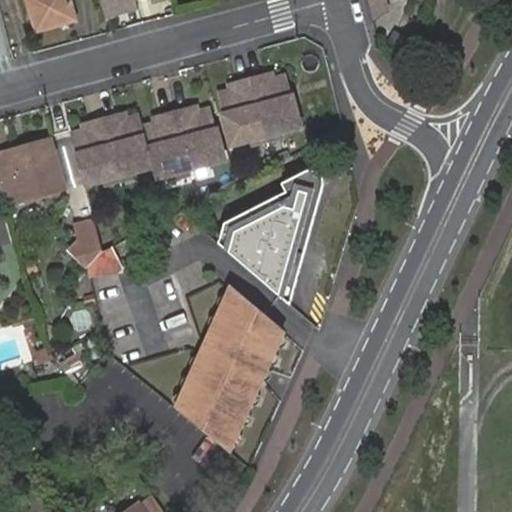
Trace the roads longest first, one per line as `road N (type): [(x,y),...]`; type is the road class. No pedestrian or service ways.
road 1 (secondary): [(312,511),(511,108)]
road 2 (secondary): [(458,165),(288,511)]
road 3 (residential): [(0,91),(330,0)]
road 4 (residential): [(338,0),(352,58),(383,112),(458,165)]
